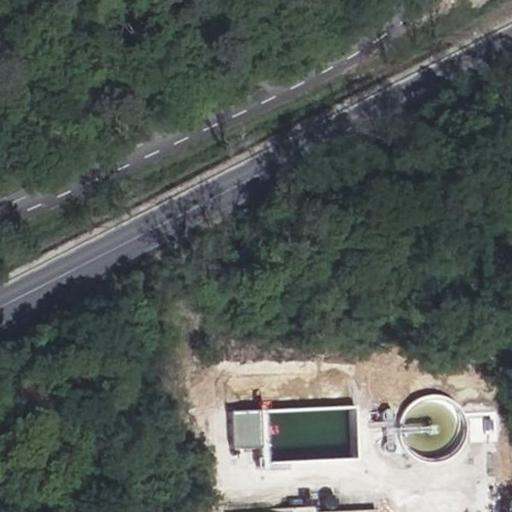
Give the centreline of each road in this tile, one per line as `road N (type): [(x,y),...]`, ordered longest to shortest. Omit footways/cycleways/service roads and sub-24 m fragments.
road 1 (tertiary): [(0,303),(511,39)]
road 2 (residential): [(398,0),(302,65),(0,201)]
